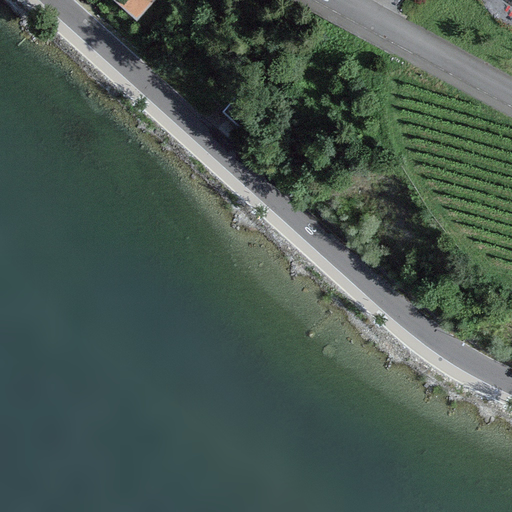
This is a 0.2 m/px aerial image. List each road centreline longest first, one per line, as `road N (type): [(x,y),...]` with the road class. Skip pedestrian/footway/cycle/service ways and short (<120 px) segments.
road 1 (residential): [(511,384),(450,351),(366,282),(58,0)]
road 2 (residential): [(511,93),(353,0)]
